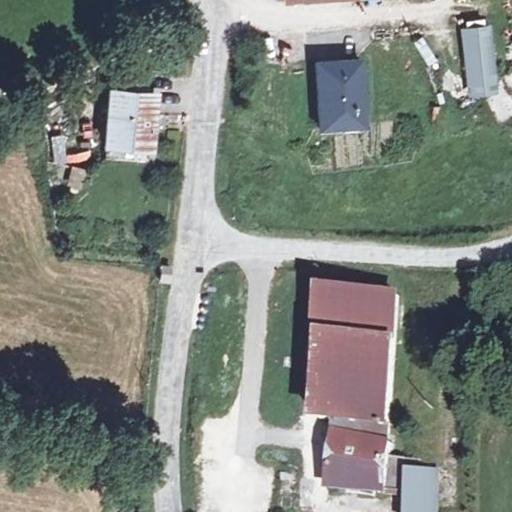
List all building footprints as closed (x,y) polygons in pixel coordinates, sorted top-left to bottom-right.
[(487,26),(459,29),(466,93),(494,90),(487,26)] [(363,127),(359,60),(315,63),(318,129),(363,127)] [(149,149),(153,95),(110,91),(106,145),(149,149)] [(492,117),(511,112),(511,103),(509,92),(488,97),(492,117)] [(65,135),(49,137),(53,164),(68,162),(65,135)] [(70,166),(66,186),(79,189),(84,169),(70,166)] [(388,444),(399,296),(326,290),(323,338),(328,339),(322,420),(341,422),(329,489),(387,492),(403,493),(407,459),(391,457),(392,444),(388,444)] [(439,511),(440,472),(410,471),(409,511),(439,511)]
